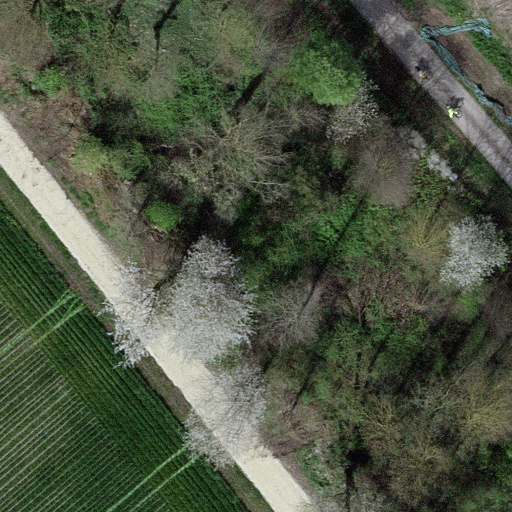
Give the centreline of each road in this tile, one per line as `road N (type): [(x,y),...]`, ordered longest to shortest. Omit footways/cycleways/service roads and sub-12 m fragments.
road 1 (track): [(0,137),(303,511)]
road 2 (track): [(371,0),(511,165)]
